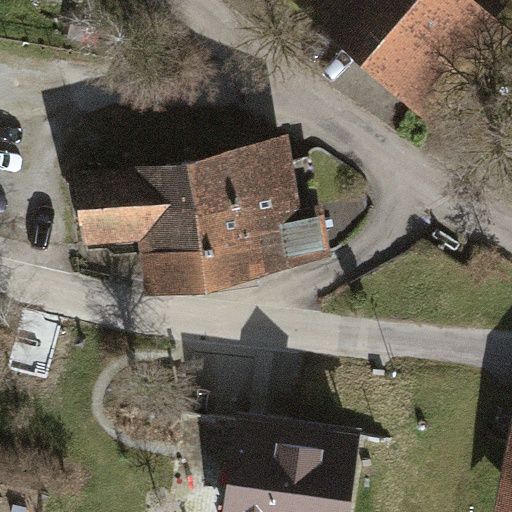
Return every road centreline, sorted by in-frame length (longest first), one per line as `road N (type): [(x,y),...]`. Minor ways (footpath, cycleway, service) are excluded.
road 1 (unclassified): [(0,281),(151,315),(407,340),(511,360)]
road 2 (unclassified): [(511,259),(420,205),(185,0)]
